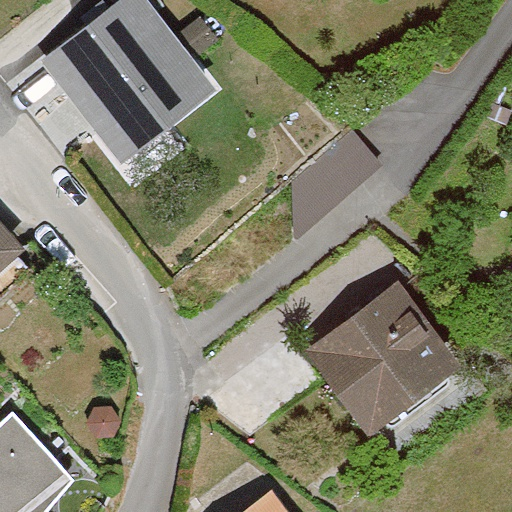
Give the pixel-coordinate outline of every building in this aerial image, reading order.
[(119,0),(48,55),(123,153),(172,116),(153,92),(221,40),(203,18),(181,35),(154,0),(119,0)] [(0,247),(22,227),(0,203),(0,247)] [(317,330),(380,418),(465,357),(402,269),(317,330)] [(0,511),(46,511),(75,480),(13,413),(0,424),(0,511)] [(292,511),(265,483),(232,511),(292,511)]
